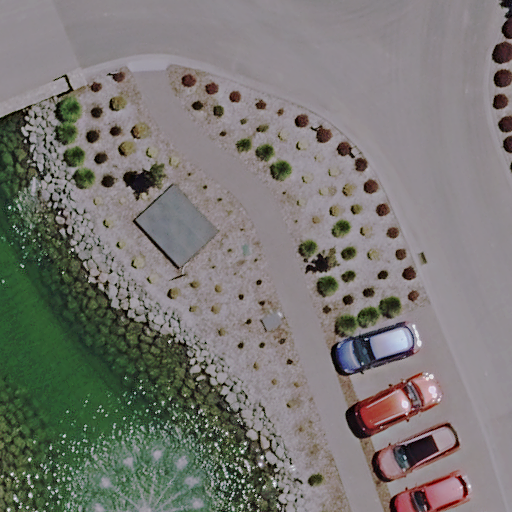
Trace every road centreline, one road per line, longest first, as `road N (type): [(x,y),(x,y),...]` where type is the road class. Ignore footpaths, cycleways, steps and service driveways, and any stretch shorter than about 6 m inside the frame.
road 1 (residential): [(511,331),(397,52)]
road 2 (residential): [(397,52),(343,61),(290,52),(242,27),(215,0)]
road 3 (residential): [(175,0),(0,64)]
